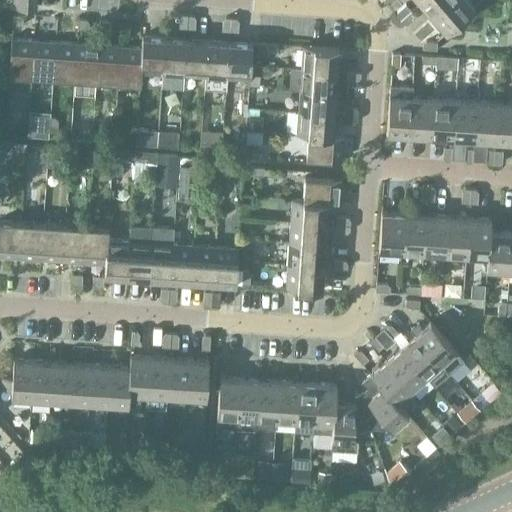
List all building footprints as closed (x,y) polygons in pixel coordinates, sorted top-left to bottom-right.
[(421,0),(420,2),(433,16),(451,0),(421,0)] [(469,0),(451,0),(433,16),(446,31),(475,6),(469,0)] [(397,11),(397,16),(400,20),(411,10),(406,3),(397,11)] [(411,10),(400,20),(402,22),(409,23),(417,16),(411,10)] [(20,13),(13,13),(12,24),(23,24),(23,17),(20,13)] [(179,27),(187,28),(188,14),(183,14),(180,17),(179,27)] [(188,14),(187,28),(195,29),(196,17),(193,15),(188,14)] [(222,30),(230,31),(231,17),(226,17),(223,19),(222,30)] [(231,17),(230,31),(238,31),(239,20),(236,18),(231,17)] [(79,18),(78,28),(88,29),(89,21),(86,18),(79,18)] [(100,19),(100,30),(110,30),(111,23),(108,20),(100,19)] [(142,35),(142,46),(143,46),(141,71),(162,73),(165,37),(142,35)] [(9,73),(31,75),(34,39),(11,37),(9,73)] [(186,38),(165,37),(162,73),(184,74),(186,38)] [(208,40),(186,38),(184,74),(206,76),(208,40)] [(31,75),(52,76),(55,40),(34,39),(31,75)] [(52,76),(74,78),(77,42),(55,40),(52,76)] [(230,41),(208,40),(206,76),(227,77),(230,41)] [(252,43),(230,41),(227,77),(250,79),(250,71),(252,43)] [(423,48),(437,49),(437,41),(427,41),(423,44),(423,48)] [(74,78),(95,79),(98,43),(77,42),(74,78)] [(259,42),(258,56),(263,56),(266,54),(267,43),(259,42)] [(95,79),(117,81),(119,45),(98,43),(95,79)] [(119,45),(117,81),(140,83),(141,71),(143,46),(142,46),(119,45)] [(303,45),(302,67),(337,70),(339,48),(303,45)] [(400,53),(392,52),(391,64),(399,65),(400,53)] [(425,63),(436,63),(437,55),(423,54),(422,59),(425,63)] [(288,88),(300,88),(336,91),(337,70),(302,67),(290,66),(288,88)] [(250,79),(249,84),(260,85),(260,72),(250,71),(250,79)] [(347,71),(347,79),(358,79),(361,77),(361,72),(347,71)] [(410,134),(412,96),(412,88),(390,86),(387,133),(410,134)] [(300,88),(298,110),(334,112),(336,91),(300,88)] [(410,134),(431,135),(434,97),(412,96),(410,134)] [(431,135),(453,137),(455,98),(434,97),(431,135)] [(453,137),(475,138),(477,100),(455,98),(453,137)] [(475,138),(496,140),(499,101),(477,100),(475,138)] [(511,101),(499,101),(496,140),(511,140),(511,101)] [(345,106),(344,113),(358,114),(358,110),(356,107),(345,106)] [(29,118),(28,136),(32,136),(33,136),(34,136),(48,137),(49,137),(49,130),(50,116),(50,112),(45,111),(30,110),(29,118)] [(297,133),(307,133),(307,132),(333,134),(334,112),(298,110),(297,133)] [(358,114),(344,113),(343,122),(355,123),(358,120),(358,114)] [(250,114),(249,127),(263,128),(263,115),(250,114)] [(50,116),(49,130),(58,131),(58,120),(56,116),(50,116)] [(137,144),(158,145),(159,129),(138,128),(137,144)] [(159,129),(158,145),(179,147),(180,131),(159,129)] [(115,132),(114,142),(121,143),(122,143),(124,141),(125,133),(115,132)] [(307,132),(307,133),(307,156),(342,159),(344,135),(333,134),(307,132)] [(201,140),(200,150),(222,152),(222,143),(222,141),(201,140)] [(25,151),(26,144),(15,143),(15,151),(25,151)] [(222,143),(222,152),(221,154),(245,155),(245,145),(222,143)] [(444,146),(444,158),(446,160),(451,161),(452,147),(444,146)] [(466,148),(465,159),(468,162),(473,162),(474,148),(466,148)] [(124,152),(122,149),(113,149),(113,159),(123,160),(124,152)] [(489,163),(495,164),(496,150),(488,149),(487,161),(489,163)] [(496,150),(495,164),(500,164),(503,161),(504,150),(496,150)] [(42,166),(47,166),(48,152),(40,151),(39,163),(42,166)] [(146,161),(157,162),(157,154),(157,152),(149,151),(147,154),(146,161)] [(48,152),(47,166),(53,166),(55,164),(56,152),(48,152)] [(251,160),(265,160),(265,155),(262,152),(251,152),(251,160)] [(157,162),(156,170),(178,171),(179,155),(157,154),(157,162)] [(235,163),(234,180),(243,180),(244,164),(235,163)] [(179,165),(177,200),(187,201),(190,166),(179,165)] [(264,172),(264,167),(251,166),(250,174),(261,174),(264,172)] [(305,177),(303,199),(328,200),(328,202),(339,202),(341,179),(305,177)] [(427,200),(435,200),(435,189),(433,186),(428,185),(427,200)] [(462,202),(470,202),(471,188),(466,188),(463,191),(462,202)] [(471,188),(470,202),(478,203),(479,192),(475,189),(471,188)] [(292,198),(291,221),(327,224),(328,202),(328,200),(303,199),(292,198)] [(379,248),(402,250),(404,212),(382,210),(379,248)] [(402,250),(423,251),(426,213),(404,212),(402,250)] [(423,251),(445,253),(447,215),(426,213),(423,251)] [(445,253),(466,254),(469,216),(447,215),(445,253)] [(337,216),(336,224),(350,225),(351,220),(348,216),(337,216)] [(466,254),(488,256),(490,229),(491,229),(491,218),(469,216),(466,254)] [(0,255),(20,257),(22,221),(0,219),(0,255)] [(20,257),(41,258),(43,222),(22,221),(20,257)] [(291,221),(289,243),(325,245),(327,224),(291,221)] [(41,258),(62,259),(65,224),(43,222),(41,258)] [(62,259),(84,261),(86,225),(65,224),(62,259)] [(350,225),(336,224),(336,232),(347,232),(350,229),(350,225)] [(104,262),(104,263),(106,263),(107,238),(108,238),(108,237),(108,227),(86,225),(84,261),(104,262)] [(126,275),(148,277),(152,226),(130,225),(129,239),(126,275)] [(148,277),(170,278),(172,242),(174,228),(152,226),(148,277)] [(487,268),(510,269),(511,236),(511,231),(491,230),(491,229),(490,229),(488,256),(487,268)] [(104,274),(126,275),(129,239),(108,237),(108,238),(107,238),(106,263),(104,263),(104,274)] [(170,278),(192,280),(194,244),(172,242),(170,278)] [(289,243),(288,264),(324,266),(325,245),(289,243)] [(192,280),(214,281),(216,245),(194,244),(192,280)] [(216,245),(214,281),(236,283),(239,247),(216,245)] [(240,248),(239,260),(252,261),(253,249),(240,248)] [(334,259),(334,267),(347,268),(348,263),(345,259),(334,259)] [(324,266),(288,264),(286,286),(322,289),(324,266)] [(243,269),(242,283),(250,283),(251,273),(247,269),(243,269)] [(73,273),(72,281),(75,284),(82,285),(83,274),(73,273)] [(94,275),(93,283),(96,286),(104,286),(104,275),(94,275)] [(376,282),(376,290),(390,291),(390,286),(387,283),(376,282)] [(430,294),(431,282),(421,282),(420,285),(420,293),(420,294),(430,294)] [(406,292),(420,293),(420,285),(410,284),(406,288),(406,292)] [(164,301),(168,302),(169,288),(162,287),(161,298),(164,301)] [(169,288),(168,302),(174,302),(177,300),(177,288),(169,288)] [(207,304),(212,305),(213,291),(204,290),(204,301),(207,304)] [(213,291),(212,305),(217,305),(220,302),(221,291),(213,291)] [(405,303),(408,306),(409,306),(419,307),(420,299),(406,298),(405,303)] [(498,314),(507,315),(508,301),(502,301),(499,304),(498,314)] [(418,322),(410,329),(415,334),(439,363),(449,373),(464,360),(462,358),(431,321),(430,321),(422,328),(418,322)] [(384,327),(393,337),(399,332),(392,324),(387,324),(384,327)] [(132,329),(131,343),(139,344),(140,332),(137,330),(132,329)] [(162,346),(170,346),(171,332),(166,332),(163,334),(162,346)] [(171,332),(170,346),(178,347),(179,335),(177,332),(171,332)] [(202,348),(210,349),(211,335),(206,334),(203,337),(202,348)] [(415,334),(400,347),(425,376),(434,386),(449,373),(439,363),(415,334)] [(369,340),(378,350),(384,345),(377,337),(373,336),(369,340)] [(400,347),(386,360),(411,388),(425,376),(400,347)] [(354,352),(363,363),(369,358),(362,350),(357,349),(354,352)] [(131,353),(130,366),(131,366),(128,392),(129,392),(148,393),(150,355),(131,353)] [(169,356),(150,355),(148,393),(167,394),(169,356)] [(189,357),(169,356),(167,394),(186,396),(189,357)] [(210,359),(189,357),(186,396),(207,397),(210,359)] [(11,396),(31,397),(34,359),(14,358),(13,376),(12,388),(11,396)] [(31,397),(50,399),(53,360),(34,359),(31,397)] [(50,399),(69,400),(72,362),(53,360),(50,399)] [(383,385),(382,386),(382,387),(383,386),(396,401),(397,401),(411,388),(386,360),(371,373),(383,385)] [(69,400),(88,401),(91,363),(72,362),(69,400)] [(88,401),(107,402),(110,364),(91,363),(88,401)] [(110,364),(107,402),(128,404),(129,392),(128,392),(131,366),(130,366),(110,364)] [(367,387),(359,394),(370,428),(392,428),(408,414),(397,401),(396,401),(383,386),(382,387),(382,386),(383,385),(371,373),(361,381),(367,387)] [(2,388),(12,388),(13,376),(2,376),(2,388)] [(222,427),(236,428),(240,377),(220,376),(216,434),(222,435),(222,427)] [(236,428),(255,429),(259,379),(240,377),(236,428)] [(274,431),(275,419),(278,380),(259,379),(255,429),(274,431)] [(275,419),(294,420),(297,381),(278,380),(275,419)] [(294,432),(313,433),(316,382),(297,381),(294,420),(294,432)] [(489,401),(501,390),(493,381),(481,391),(489,401)] [(313,433),(332,435),(333,422),(333,423),(335,402),(335,401),(337,384),(316,382),(313,433)] [(333,422),(332,435),(331,451),(357,453),(357,442),(353,441),(354,433),(370,428),(359,394),(355,395),(354,403),(335,401),(335,402),(333,423),(333,422)] [(471,398),(456,411),(465,422),(475,413),(478,410),(480,409),(471,398)] [(452,414),(441,423),(443,425),(451,434),(460,427),(461,425),(452,414)] [(443,425),(432,434),(440,444),(445,440),(448,437),(451,434),(443,425)] [(39,443),(47,443),(48,428),(43,428),(40,431),(39,443)] [(48,428),(47,443),(56,444),(56,432),(53,429),(48,428)] [(132,429),(131,439),(144,440),(145,430),(132,429)] [(77,445),(85,446),(86,431),(81,431),(78,433),(77,445)] [(86,431),(85,446),(94,446),(95,435),(91,431),(86,431)] [(117,448),(125,448),(126,434),(121,433),(118,436),(117,448)] [(226,460),(234,461),(235,447),(230,447),(227,450),(226,460)] [(235,447),(234,461),(242,462),(243,451),(240,447),(235,447)] [(398,460),(385,471),(390,488),(393,485),(408,472),(398,460)] [(258,461),(257,478),(271,479),(272,462),(258,461)] [(233,476),(234,463),(214,462),(214,466),(213,475),(233,476)] [(272,462),(271,479),(286,480),(287,463),(272,462)] [(252,478),(253,465),(234,463),(233,476),(252,478)] [(291,468),(291,480),(303,481),(310,482),(310,470),(291,468)] [(318,471),(317,486),(328,487),(329,472),(318,471)]
